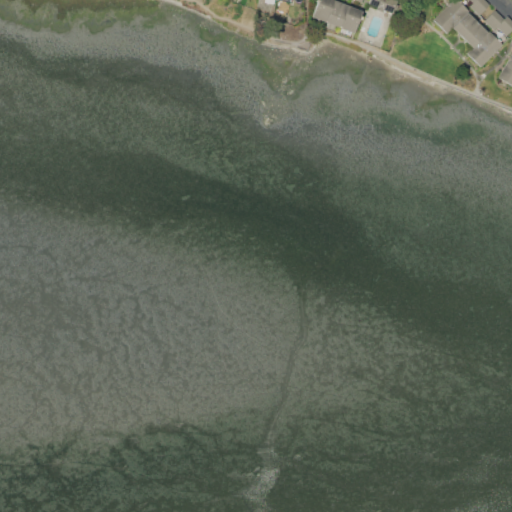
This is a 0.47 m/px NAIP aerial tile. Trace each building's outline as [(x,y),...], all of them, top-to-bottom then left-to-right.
[(354,32),(312,16),(318,0),(333,0),(362,11),(354,32)] [(376,10),(377,7),(368,4),(369,0),(398,0),(393,13),(383,10),(382,12),(376,10)] [(466,53),(472,47),(452,28),(447,34),(433,20),(452,0),(458,0),(469,11),(468,12),(488,31),(489,30),(502,43),(479,67),(466,53)] [(469,6),(473,2),(470,0),(485,0),(490,4),(479,16),(469,6)] [(504,18),(506,16),(511,22),(511,30),(506,36),(496,27),(493,30),(484,20),(495,9),(504,18)] [(511,85),(497,77),(511,51),(511,85)]
